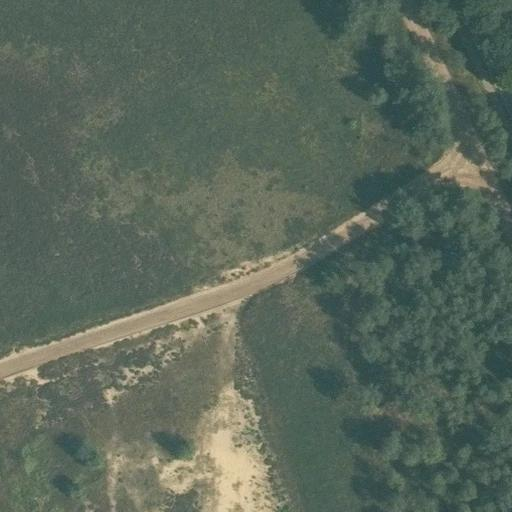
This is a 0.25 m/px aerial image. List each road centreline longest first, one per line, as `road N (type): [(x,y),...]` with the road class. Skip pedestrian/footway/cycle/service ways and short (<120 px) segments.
road 1 (track): [(0,371),(229,294),(472,155)]
road 2 (track): [(511,233),(402,0)]
road 3 (track): [(511,111),(459,0)]
